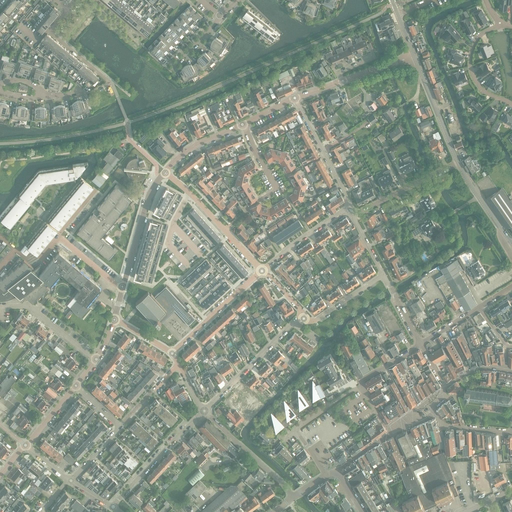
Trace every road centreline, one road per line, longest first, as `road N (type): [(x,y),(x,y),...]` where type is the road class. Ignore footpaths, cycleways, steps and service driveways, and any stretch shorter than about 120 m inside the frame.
road 1 (residential): [(421,343),(445,386),(431,408),(443,424),(511,431)]
road 2 (residential): [(224,229),(279,188),(243,124)]
road 3 (unclassified): [(326,474),(295,428),(362,385)]
road 4 (residential): [(69,479),(120,425),(76,386)]
road 5 (residential): [(112,507),(204,411)]
road 6 (residential): [(204,411),(293,323)]
road 7 (residential): [(294,497),(204,411)]
road 8 (residential): [(123,287),(146,203),(165,171)]
road 9 (residential): [(172,353),(263,270)]
road 10 (residential): [(350,206),(295,98)]
